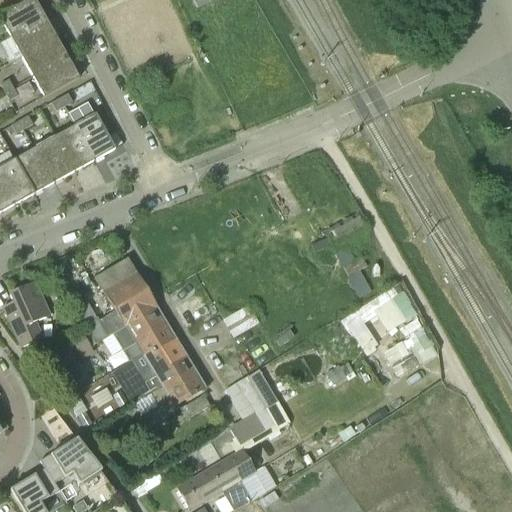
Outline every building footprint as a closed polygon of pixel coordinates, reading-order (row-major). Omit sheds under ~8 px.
[(0,21),(9,39),(44,19),(33,0),(29,0),(0,16),(0,21)] [(20,59),(55,39),(44,19),(9,39),(20,59)] [(31,79),(66,59),(55,39),(20,59),(31,79)] [(31,79),(43,100),(78,80),(66,59),(31,79)] [(0,86),(4,94),(12,90),(8,81),(0,85),(0,86)] [(12,90),(4,94),(8,103),(17,98),(12,90)] [(59,100),(63,108),(71,104),(67,96),(59,100)] [(55,113),(63,108),(59,100),(50,104),(55,113)] [(39,111),(44,120),(50,116),(51,114),(47,107),(39,111)] [(74,128),(93,163),(114,151),(95,116),(74,128)] [(19,122),(24,131),(32,126),(27,118),(19,122)] [(16,135),(24,131),(19,122),(11,127),(16,135)] [(73,174),(93,163),(74,128),(54,139),(73,174)] [(108,139),(114,150),(122,146),(115,135),(108,139)] [(53,185),(73,174),(54,139),(34,150),(53,185)] [(33,196),(53,185),(34,150),(13,161),(33,196)] [(0,184),(13,207),(33,196),(13,161),(0,168),(0,184)] [(0,214),(13,207),(0,184),(0,214)] [(358,219),(326,235),(332,246),(364,230),(358,219)] [(115,249),(106,254),(111,263),(120,258),(115,249)] [(123,329),(155,310),(126,261),(94,280),(123,329)] [(408,305),(397,286),(340,323),(346,333),(395,301),(400,310),(408,305)] [(36,324),(50,318),(36,288),(27,292),(26,288),(9,296),(13,305),(2,310),(20,351),(43,341),(36,324)] [(57,288),(50,294),(60,304),(67,298),(57,288)] [(112,336),(119,331),(114,323),(103,330),(88,304),(76,311),(97,345),(112,336)] [(413,314),(408,306),(386,320),(391,328),(413,314)] [(221,322),(232,340),(258,325),(247,307),(221,322)] [(144,360),(175,342),(155,310),(123,329),(119,331),(112,336),(122,353),(134,346),(141,356),(131,362),(133,364),(144,360)] [(93,355),(79,331),(68,338),(81,361),(93,355)] [(432,347),(423,331),(408,340),(417,356),(432,347)] [(131,405),(132,406),(149,396),(162,388),(163,390),(178,381),(170,369),(185,360),(175,342),(144,360),(133,364),(144,383),(154,378),(155,380),(141,389),(132,372),(117,381),(131,405)] [(414,362),(409,353),(394,361),(389,364),(395,374),(414,362)] [(168,401),(173,408),(204,390),(185,360),(170,369),(178,381),(163,390),(162,388),(149,396),(157,408),(168,401)] [(345,380),(337,367),(325,374),(332,387),(345,380)] [(268,438),(278,432),(247,378),(224,391),(242,421),(227,430),(239,449),(265,433),(268,438)] [(185,421),(208,407),(202,396),(178,411),(185,421)] [(83,430),(92,426),(85,413),(77,418),(83,430)] [(360,424),(351,429),(350,428),(339,436),(345,444),(356,437),(365,431),(360,424)] [(53,485),(55,484),(72,473),(79,485),(102,471),(76,441),(39,463),(43,471),(45,470),(53,485)] [(231,511),(234,511),(250,503),(239,483),(254,474),(242,453),(241,452),(208,471),(221,494),(231,511)] [(307,456),(301,460),(306,467),(312,464),(307,456)] [(9,491),(21,511),(45,511),(40,503),(59,492),(55,484),(53,485),(45,470),(43,471),(9,491)] [(175,490),(188,511),(190,511),(221,494),(208,471),(175,490)] [(156,474),(131,490),(137,500),(162,483),(156,474)] [(111,489),(101,496),(106,505),(117,499),(111,489)]
